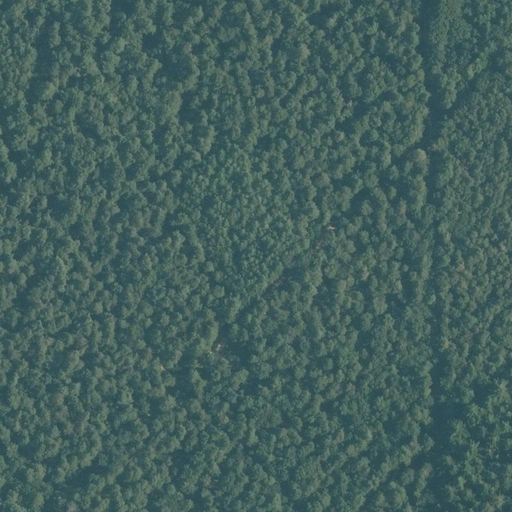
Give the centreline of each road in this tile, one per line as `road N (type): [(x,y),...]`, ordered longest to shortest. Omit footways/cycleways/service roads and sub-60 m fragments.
road 1 (track): [(430,443),(424,0)]
road 2 (track): [(298,511),(177,390),(51,511)]
road 3 (track): [(333,235),(177,390)]
road 4 (track): [(209,0),(156,60),(206,123)]
road 5 (track): [(426,143),(333,235)]
road 6 (track): [(426,143),(511,58)]
